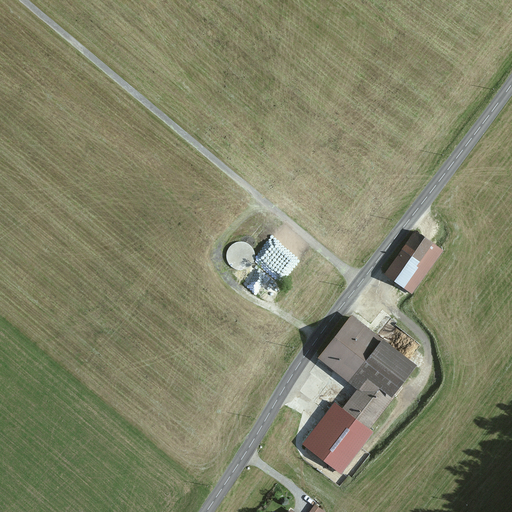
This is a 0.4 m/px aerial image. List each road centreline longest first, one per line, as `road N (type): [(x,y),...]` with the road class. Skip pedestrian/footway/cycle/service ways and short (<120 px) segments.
road 1 (tertiary): [(511,84),(300,362),(206,511)]
road 2 (track): [(357,286),(19,0)]
